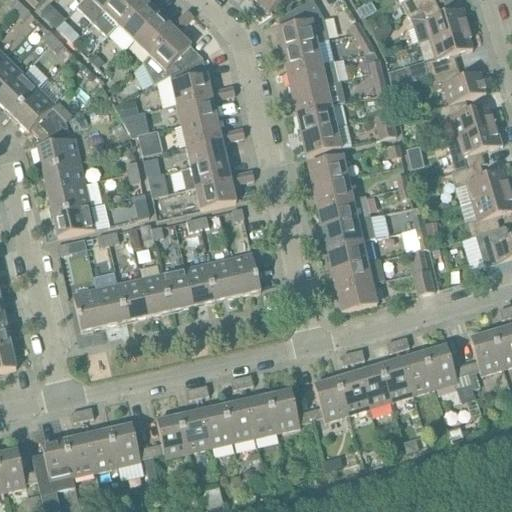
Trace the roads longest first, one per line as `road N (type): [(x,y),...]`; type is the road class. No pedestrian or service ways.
road 1 (residential): [(312,345),(242,49),(199,0)]
road 2 (residential): [(0,147),(66,399)]
road 3 (residential): [(66,399),(312,345)]
road 4 (residential): [(312,345),(511,293)]
